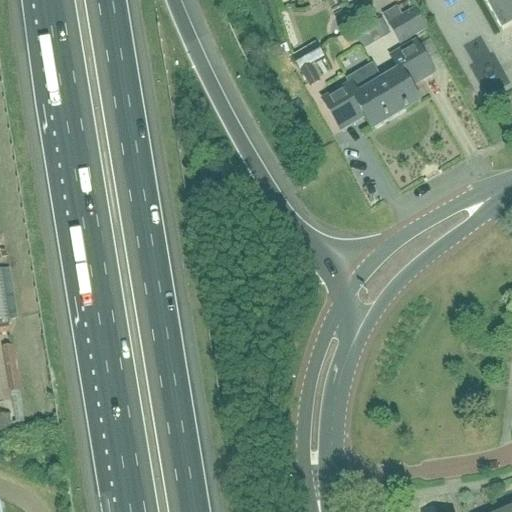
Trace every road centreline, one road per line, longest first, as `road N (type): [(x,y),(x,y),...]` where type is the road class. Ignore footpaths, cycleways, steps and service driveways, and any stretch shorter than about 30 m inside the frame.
road 1 (motorway): [(189,511),(106,0)]
road 2 (motorway): [(55,0),(137,511)]
road 3 (motorway): [(362,303),(265,185),(173,0)]
road 4 (residential): [(318,489),(457,473),(511,454)]
road 5 (tertiary): [(318,489),(325,375),(362,303)]
road 6 (tertiary): [(362,303),(408,254),(511,185)]
